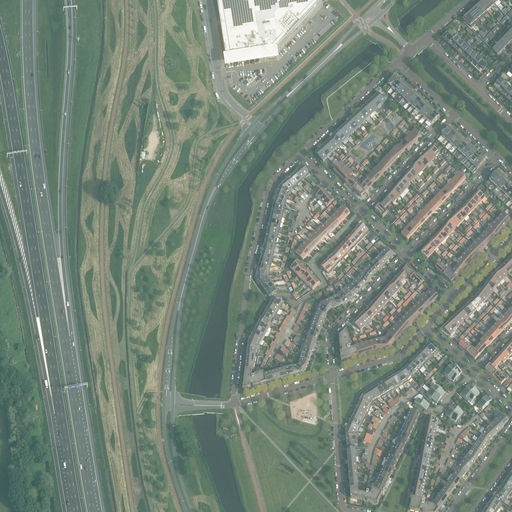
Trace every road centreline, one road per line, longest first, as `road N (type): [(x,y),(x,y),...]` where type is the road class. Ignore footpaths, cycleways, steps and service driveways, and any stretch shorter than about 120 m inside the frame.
road 1 (motorway): [(0,53),(59,413)]
road 2 (motorway): [(64,336),(33,131),(28,0)]
road 3 (motorway): [(64,336),(60,186),(69,0)]
road 4 (residential): [(300,154),(270,183),(244,293),(233,404)]
road 5 (motorway): [(0,189),(59,413)]
road 6 (motorway): [(93,511),(64,336)]
road 7 (residential): [(332,377),(328,336),(407,254)]
road 8 (residential): [(356,511),(342,506),(332,377)]
road 9 (unclassified): [(251,126),(221,92),(205,0)]
road 10 (residential): [(400,62),(300,154)]
road 11 (residential): [(360,210),(454,114)]
road 12 (residential): [(407,254),(498,157)]
